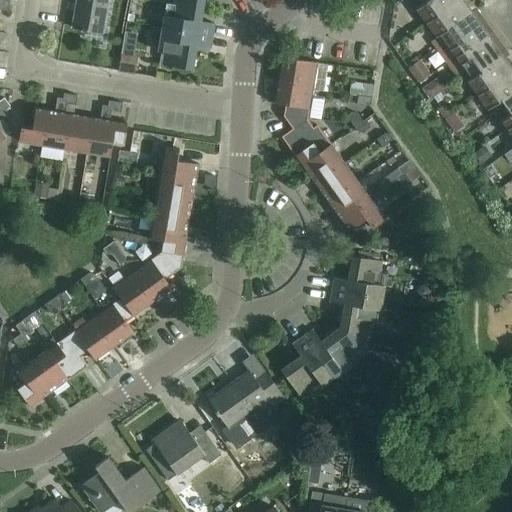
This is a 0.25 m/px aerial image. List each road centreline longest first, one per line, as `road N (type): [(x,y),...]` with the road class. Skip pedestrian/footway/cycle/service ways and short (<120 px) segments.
road 1 (residential): [(241,106),(230,293),(218,320),(50,447),(0,462)]
road 2 (residential): [(241,106),(21,67),(32,0)]
road 3 (residential): [(302,0),(252,40),(241,106)]
